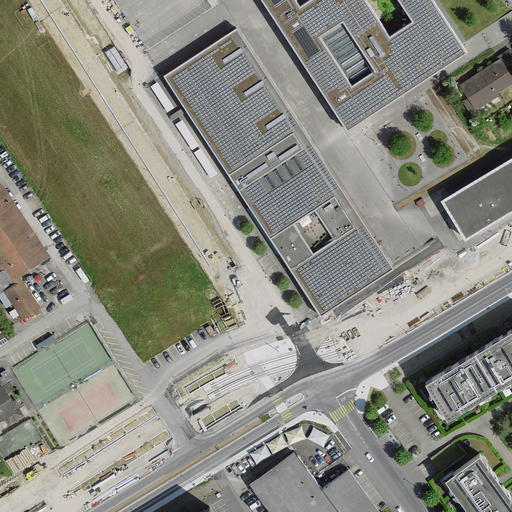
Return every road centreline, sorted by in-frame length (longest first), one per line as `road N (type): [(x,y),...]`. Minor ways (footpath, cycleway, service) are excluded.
road 1 (residential): [(301,340),(75,0)]
road 2 (tertiary): [(324,382),(300,387),(84,511)]
road 3 (tertiary): [(128,511),(308,402),(324,382)]
road 4 (tertiary): [(511,281),(324,382)]
road 5 (residential): [(414,511),(324,382)]
road 6 (unknown): [(0,170),(133,87)]
